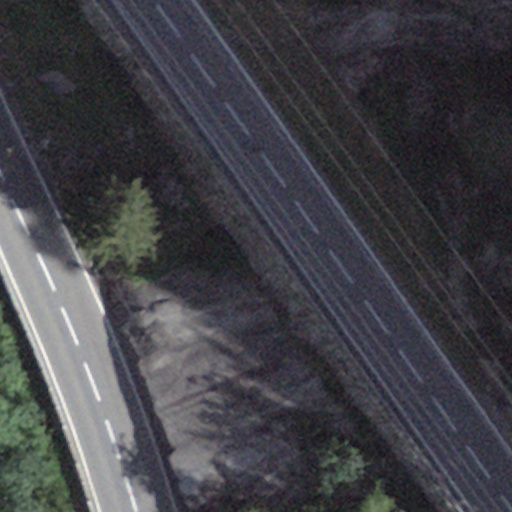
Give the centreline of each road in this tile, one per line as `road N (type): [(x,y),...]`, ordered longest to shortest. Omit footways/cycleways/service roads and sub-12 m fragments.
road 1 (primary): [(506,511),(151,0)]
road 2 (primary): [(0,184),(95,396),(135,511)]
